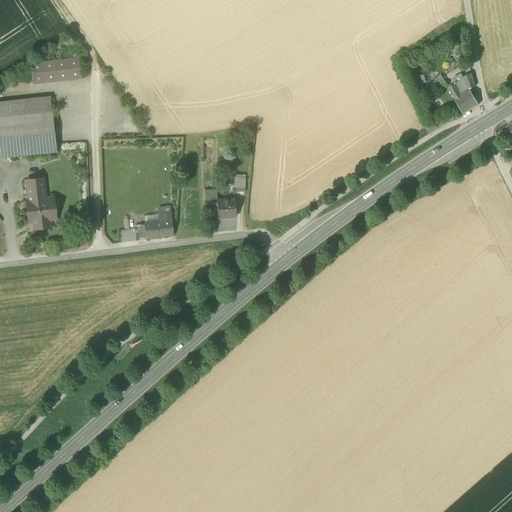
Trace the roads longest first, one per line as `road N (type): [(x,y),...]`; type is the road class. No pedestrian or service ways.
road 1 (primary): [(0,511),(285,260)]
road 2 (unclassified): [(285,260),(252,233),(0,264)]
road 3 (track): [(99,252),(92,55),(54,0)]
road 4 (primary): [(285,260),(485,122)]
road 5 (unclassified): [(468,0),(485,122)]
